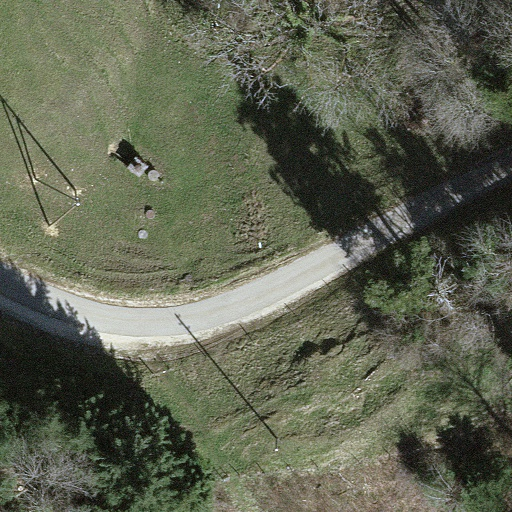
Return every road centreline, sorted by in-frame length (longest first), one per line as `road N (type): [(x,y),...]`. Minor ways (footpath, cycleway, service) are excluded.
road 1 (track): [(174,323),(267,293),(403,218),(511,174)]
road 2 (track): [(0,285),(77,317),(174,323)]
